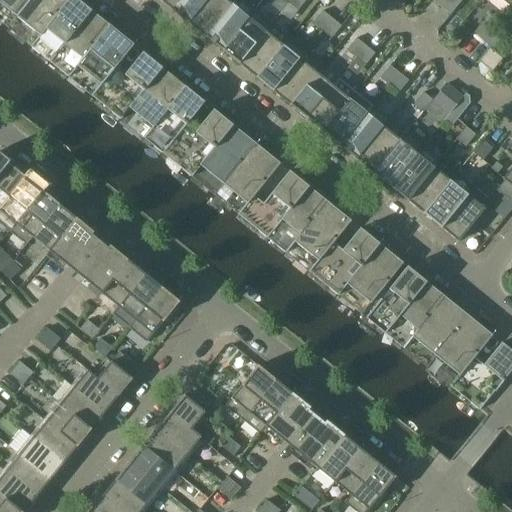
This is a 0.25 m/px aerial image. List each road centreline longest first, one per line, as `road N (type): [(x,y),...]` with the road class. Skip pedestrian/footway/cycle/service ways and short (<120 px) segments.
road 1 (residential): [(118,0),(472,285)]
road 2 (residential): [(0,135),(219,315)]
road 3 (residential): [(219,315),(442,487)]
road 4 (residential): [(219,315),(64,511)]
